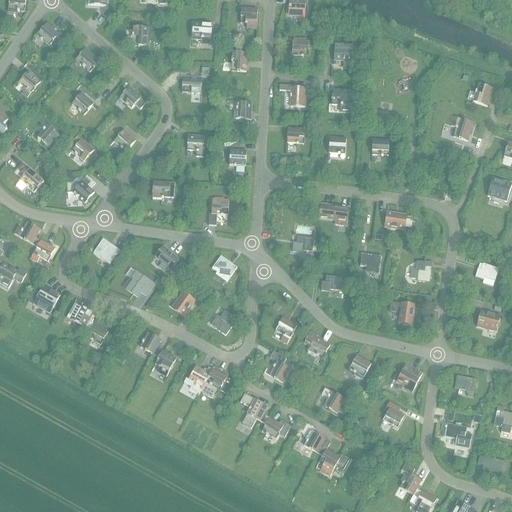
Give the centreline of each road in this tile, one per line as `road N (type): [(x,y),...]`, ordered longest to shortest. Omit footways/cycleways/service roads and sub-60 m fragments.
road 1 (unclassified): [(263,272),(252,288),(247,341),(240,353),(223,357),(61,282),(61,265),(81,229)]
road 2 (unclassified): [(103,219),(105,201),(166,104),(50,1)]
road 3 (unclassified): [(511,503),(446,481),(432,468),(425,438),(438,354)]
road 4 (unclassified): [(438,354),(340,333),(278,273),(263,272)]
road 5 (unclassified): [(450,216),(435,205),(260,178)]
road 6 (unclassified): [(260,178),(268,0)]
road 7 (unclassified): [(251,243),(103,219)]
road 8 (unknown): [(232,358),(249,394),(333,441)]
road 9 (unclassified): [(438,354),(453,235)]
